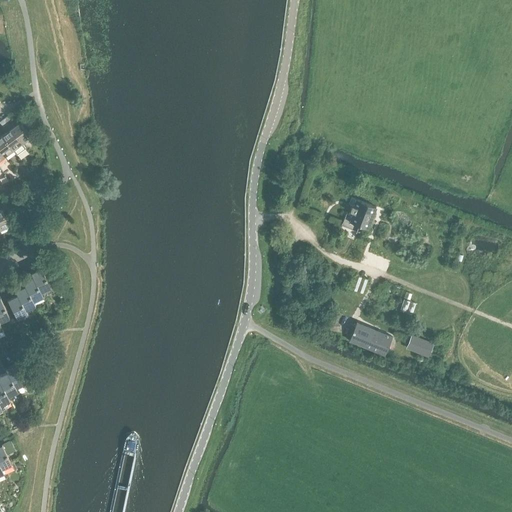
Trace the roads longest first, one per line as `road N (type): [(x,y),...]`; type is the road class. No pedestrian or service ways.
road 1 (unclassified): [(178,511),(247,307),(253,185),(294,0)]
road 2 (track): [(379,274),(511,325)]
